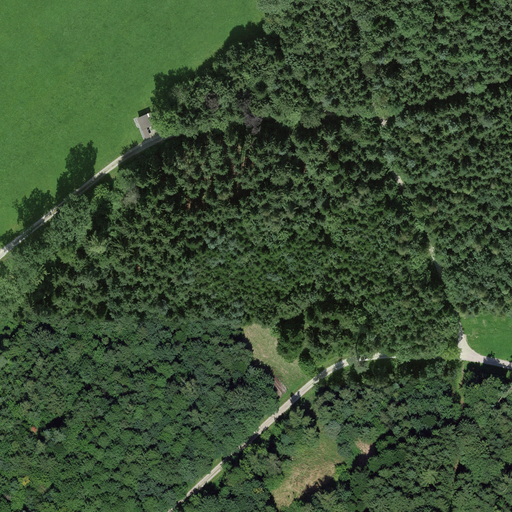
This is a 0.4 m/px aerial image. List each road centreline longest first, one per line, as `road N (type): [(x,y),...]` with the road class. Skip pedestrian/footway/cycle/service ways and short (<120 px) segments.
road 1 (track): [(0,261),(90,185),(206,122),(379,111),(511,77)]
road 2 (track): [(511,367),(402,355),(334,369),(173,511)]
road 3 (track): [(469,358),(379,111)]
